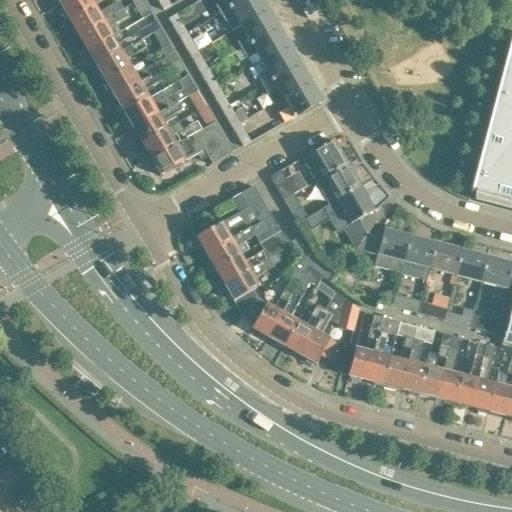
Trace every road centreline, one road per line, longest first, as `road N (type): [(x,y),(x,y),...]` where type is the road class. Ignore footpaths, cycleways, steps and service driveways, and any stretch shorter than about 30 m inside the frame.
road 1 (secondary): [(493,511),(375,480),(244,415),(135,318),(60,196)]
road 2 (residential): [(511,466),(330,419),(281,395),(207,328),(139,229)]
road 3 (secondary): [(0,245),(76,330),(177,413),(253,459),(369,511)]
road 4 (residential): [(139,229),(6,0)]
road 5 (residential): [(347,108),(139,229)]
road 6 (residential): [(347,108),(425,208),(511,234)]
road 7 (residential): [(284,0),(347,108)]
